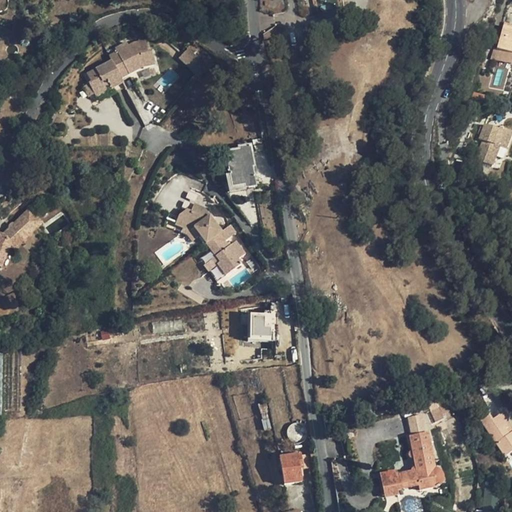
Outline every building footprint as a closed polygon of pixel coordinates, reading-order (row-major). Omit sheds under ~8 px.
[(112,61),(121,78),(142,67),(155,64),(152,51),(148,52),(146,41),(134,43),(129,46),(127,42),(115,49),(117,52),(110,56),(112,61)] [(180,58),(198,74),(208,64),(189,47),(180,58)] [(121,78),(112,61),(87,74),(91,82),(89,84),(96,97),(123,82),(121,78)] [(94,94),(89,84),(83,87),(88,97),(94,94)] [(488,164),(492,157),(497,147),(504,151),(511,135),(511,133),(500,127),(499,130),(485,123),(478,137),(481,139),(473,156),(488,164)] [(254,167),(250,146),(225,151),(231,189),(244,186),(245,190),(256,188),(253,168),(254,167)] [(499,161),(504,151),(497,147),(492,157),(499,161)] [(183,228),(190,231),(196,239),(200,236),(206,244),(221,233),(204,209),(194,205),(191,212),(187,211),(178,216),(175,225),(183,228)] [(0,267),(1,268),(10,246),(19,237),(23,241),(42,223),(29,209),(14,224),(12,224),(10,225),(9,227),(10,228),(11,230),(8,234),(6,232),(3,234),(0,232),(0,267)] [(221,233),(206,244),(216,257),(220,262),(217,265),(218,265),(226,276),(242,264),(238,260),(245,254),(236,242),(229,247),(225,241),(236,233),(231,226),(221,233)] [(190,231),(187,236),(192,243),(196,239),(190,231)] [(19,237),(10,246),(14,249),(23,241),(19,237)] [(208,262),(213,269),(218,265),(217,265),(220,262),(216,257),(208,262)] [(246,314),(248,340),(273,339),(272,324),(266,324),(266,313),(246,314)] [(5,348),(4,412),(21,412),(22,348),(5,348)] [(505,456),(511,450),(511,432),(511,433),(499,416),(492,420),(489,415),(481,421),(505,456)] [(424,435),(419,436),(411,438),(409,438),(412,452),(409,454),(410,458),(413,459),(414,469),(412,470),(411,472),(398,475),(395,473),(393,473),(380,475),(385,498),(396,495),(396,491),(419,486),(420,491),(432,489),(438,486),(441,483),(442,481),(441,475),(437,470),(431,469),(424,435)] [(300,455),(280,458),(284,486),(301,482),(299,470),(310,468),(307,455),(300,456),(300,455)] [(485,487),(483,510),(499,511),(501,489),(485,487)]
